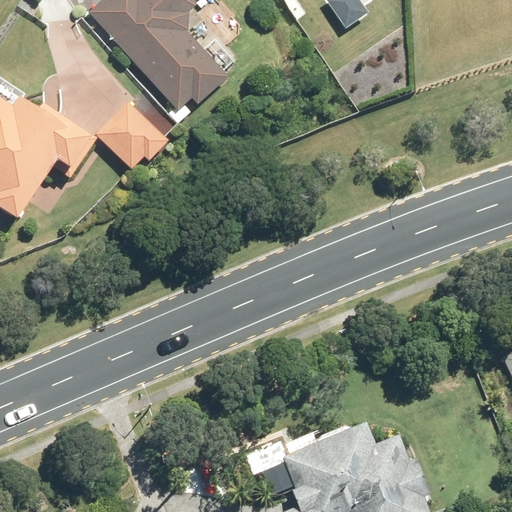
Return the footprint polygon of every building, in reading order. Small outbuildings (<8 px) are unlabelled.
[(230,85),(190,40),(192,18),(198,12),(199,0),(110,0),(90,18),(174,113),(179,118),(187,111),(194,106),(200,113),(230,85)] [(72,185),(98,147),(62,120),(57,126),(48,119),(42,126),(21,110),(14,118),(0,108),(0,219),(19,234),(61,176),(72,185)] [(129,109),(96,141),(134,178),(146,165),(151,171),(171,152),(129,109)] [(174,113),(169,118),(180,130),(192,118),(187,111),(179,118),(174,113)] [(169,137),(177,130),(167,118),(159,126),(169,137)] [(511,346),(500,352),(511,376),(511,346)] [(288,485),(296,502),(276,510),(277,511),(428,511),(420,491),(427,488),(411,453),(407,454),(395,429),(373,439),(362,415),(280,451),(294,482),(288,485)]
